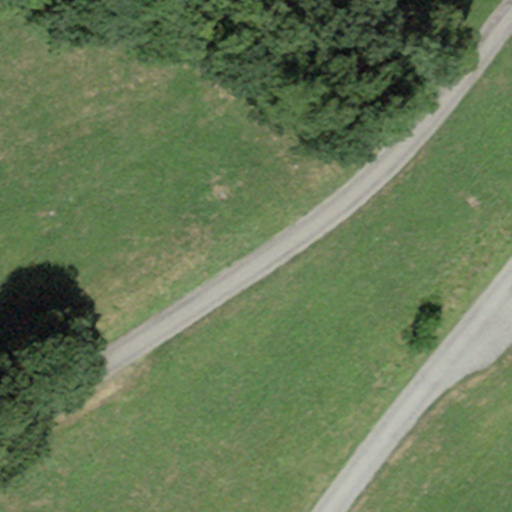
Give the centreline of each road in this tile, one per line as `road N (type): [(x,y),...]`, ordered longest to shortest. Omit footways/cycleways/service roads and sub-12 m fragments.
road 1 (unclassified): [(511,6),(410,138),(365,182),(0,440)]
road 2 (unclassified): [(330,511),(511,279)]
